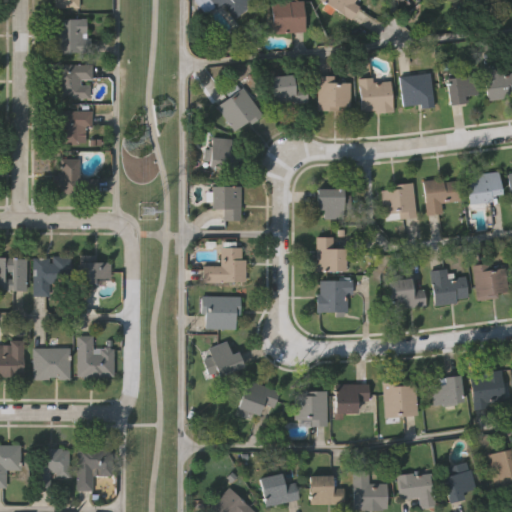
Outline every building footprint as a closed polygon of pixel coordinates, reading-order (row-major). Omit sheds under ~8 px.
[(77,9),(76,0),(51,0),(52,9),(77,9)] [(253,0),(232,18),(219,3),(213,8),(212,6),(202,14),(189,0),(253,0)] [(300,0),(303,31),(271,33),(268,0),(300,0)] [(356,0),(355,3),(360,7),(353,19),(320,0),(356,0)] [(53,53),(53,47),(51,47),(51,28),(54,28),(54,19),(86,19),(86,35),(80,35),(80,40),(89,40),(89,53),(53,53)] [(511,95),(486,99),(481,64),(498,62),(500,72),(511,70),(511,95)] [(79,79),(79,85),(88,85),(88,98),(52,98),(52,83),(49,83),(49,64),(90,64),(90,79),(79,79)] [(307,101),(273,105),(270,77),(293,74),(294,85),(305,83),(307,101)] [(401,107),(398,77),(433,74),(436,107),(416,109),(416,105),(401,107)] [(449,105),(448,76),(479,74),(480,96),(466,97),(467,104),(449,105)] [(316,112),(317,76),(335,76),(335,82),(351,83),(350,109),(338,109),(338,112),(316,112)] [(361,112),(358,79),(373,77),(374,83),(392,81),(395,111),(374,113),(373,111),(361,112)] [(261,115),(249,124),(246,120),(232,130),(214,104),(240,86),(261,115)] [(77,143),(50,143),(50,111),(89,111),(89,127),(77,127),(77,143)] [(208,164),(209,158),(204,158),(205,146),(209,147),(210,134),(230,135),(229,149),(236,149),(235,166),(208,164)] [(83,178),(97,178),(97,194),(52,194),(51,175),(56,175),(56,172),(60,172),(60,159),(79,158),(79,172),(83,178)] [(499,193),(487,195),(488,202),(466,205),(462,174),(496,169),(499,193)] [(458,201),(440,203),(441,213),(425,215),(420,179),(440,176),(440,180),(455,178),(458,201)] [(382,221),(378,190),(389,189),(388,183),(410,180),(415,216),(382,221)] [(223,220),(223,209),(210,209),(210,202),(205,202),(205,192),(211,192),(211,186),(241,186),(241,220),(223,220)] [(343,190),(343,196),(350,196),(350,210),(343,210),(343,219),(322,219),(322,209),(315,210),(315,190),(343,190)] [(332,236),(333,248),(344,248),(344,270),(314,271),(314,236),(332,236)] [(240,246),(240,259),(244,259),(244,281),(222,281),(222,283),(201,283),(201,265),(219,265),(219,247),(221,247),(221,240),(233,240),(233,246),(240,246)] [(112,276),(96,276),(96,290),(80,290),(80,253),(95,253),(95,258),(112,258),(112,276)] [(71,255),(71,285),(47,285),(47,295),(31,295),(32,257),(49,257),(49,261),(51,261),(51,255),(71,255)] [(0,257),(25,257),(25,289),(0,289),(0,257)] [(497,293),(497,298),(476,301),(471,266),(492,263),(493,270),(506,268),(509,291),(497,293)] [(445,274),(452,274),(452,277),(465,276),(467,298),(455,299),(456,304),(433,307),(429,271),(444,269),(445,274)] [(351,277),(351,294),(347,294),(348,311),(344,311),(344,314),(333,314),(333,310),(315,310),(315,291),(318,291),(318,277),(351,277)] [(424,305),(390,309),(387,280),(411,277),(412,290),(423,289),(424,305)] [(239,294),(239,312),(234,312),(234,327),(203,326),(203,312),(199,312),(200,295),(203,295),(203,293),(239,294)] [(113,347),(113,377),(103,377),(103,378),(81,378),(81,376),(76,376),(76,335),(92,335),(92,353),(98,353),(98,347),(102,347),(102,345),(110,345),(110,347),(113,347)] [(24,338),(24,375),(16,375),(16,376),(0,376),(0,343),(4,343),(3,352),(9,352),(9,338),(24,338)] [(219,374),(217,369),(209,372),(203,358),(212,354),(209,346),(226,339),(231,352),(238,349),(244,364),(219,374)] [(71,346),(71,378),(58,378),(58,375),(50,375),(50,377),(32,377),(32,346),(71,346)] [(500,367),(504,398),(488,400),(488,406),(474,408),(470,375),(483,373),(483,369),(500,367)] [(463,399),(434,403),(431,383),(445,382),(444,375),(460,373),(463,399)] [(280,389),(273,406),(262,402),(258,413),(238,406),(248,378),(280,389)] [(383,380),(398,379),(399,384),(415,383),(417,413),(385,415),(383,380)] [(369,382),(369,399),(357,399),(357,412),(342,411),(342,417),(335,417),(335,382),(369,382)] [(327,424),(311,424),(311,421),(299,421),(299,417),(294,417),(294,393),(305,393),(305,389),(327,389),(327,424)] [(76,489),(76,446),(80,446),(80,443),(100,444),(100,445),(106,445),(106,449),(113,449),(113,474),(98,473),(98,469),(92,469),(92,489),(76,489)] [(0,444),(19,444),(18,468),(3,468),(3,487),(0,487),(0,444)] [(68,475),(56,475),(56,470),(50,470),(50,487),(33,487),(33,448),(40,448),(40,446),(62,446),(62,448),(69,448),(68,475)] [(486,452),(511,446),(511,482),(494,486),(486,452)] [(475,487),(462,490),(464,498),(448,502),(441,474),(470,468),(475,487)] [(385,509),(351,509),(351,471),(367,471),(367,483),(385,483),(385,509)] [(433,506),(418,508),(417,497),(398,499),(395,474),(411,472),(411,475),(430,473),(433,506)] [(297,499),(264,506),(258,477),(280,473),(283,484),(294,482),(297,499)] [(342,504),(309,504),(309,475),(331,475),(331,488),(342,488),(342,504)] [(257,511),(208,511),(205,509),(216,498),(213,495),(226,482),(257,511)]
